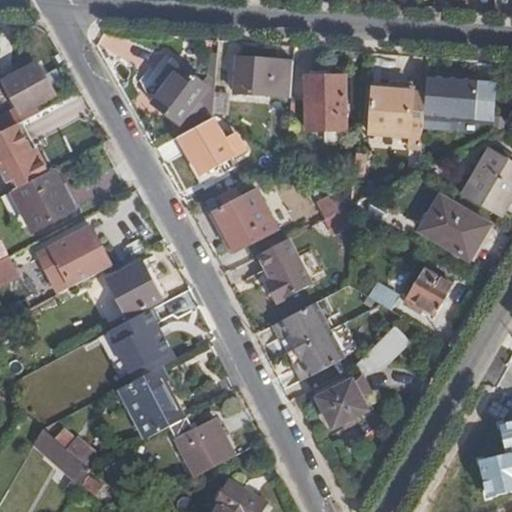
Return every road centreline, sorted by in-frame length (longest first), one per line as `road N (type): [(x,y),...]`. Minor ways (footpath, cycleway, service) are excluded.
road 1 (residential): [(51,3),(324,511)]
road 2 (residential): [(511,39),(51,3)]
road 3 (residential): [(385,511),(511,296)]
